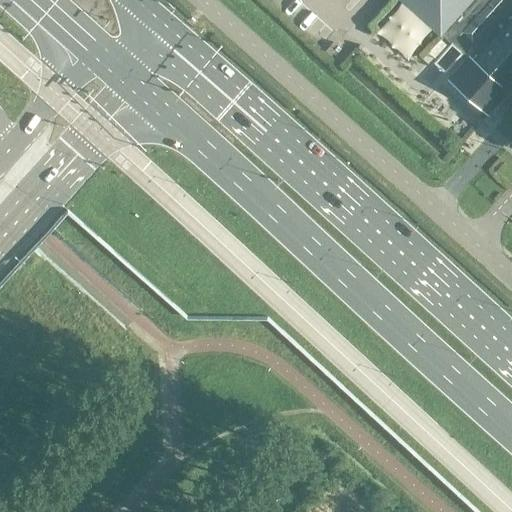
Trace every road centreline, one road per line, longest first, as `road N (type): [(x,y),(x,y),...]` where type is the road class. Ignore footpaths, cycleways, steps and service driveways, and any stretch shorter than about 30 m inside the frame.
road 1 (trunk): [(137,86),(511,426)]
road 2 (trunk): [(511,335),(160,21)]
road 3 (unclassified): [(511,281),(201,0)]
road 4 (unknown): [(97,131),(352,373)]
road 5 (secondary): [(0,240),(137,86)]
road 6 (secondary): [(97,50),(0,159)]
